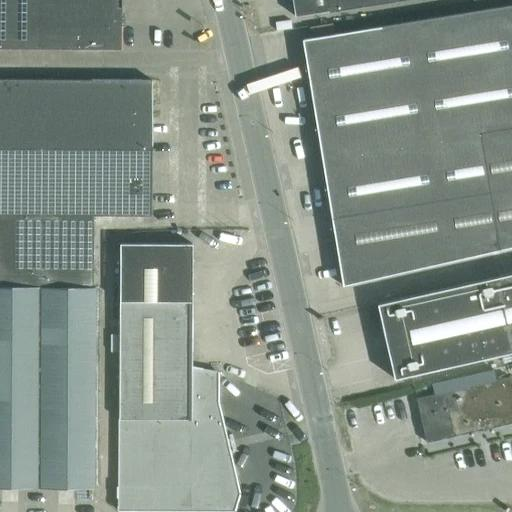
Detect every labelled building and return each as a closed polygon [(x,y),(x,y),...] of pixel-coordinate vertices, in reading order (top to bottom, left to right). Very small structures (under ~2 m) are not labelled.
[(0,0),(0,48),(121,49),(121,0),(0,0)] [(292,0),(295,15),(328,10),(392,0),(292,0)] [(511,5),(302,39),(342,285),(511,246),(511,5)] [(93,287),(93,258),(93,215),(151,216),(151,80),(0,79),(0,486),(94,487),(95,288),(95,287),(93,287)] [(217,372),(192,372),(192,244),(120,243),(118,419),(118,510),(234,510),(239,493),(217,401),(217,372)] [(511,351),(511,273),(377,303),(393,378),(511,351)] [(479,427),(511,420),(511,388),(509,377),(416,397),(426,439),(479,427)]
